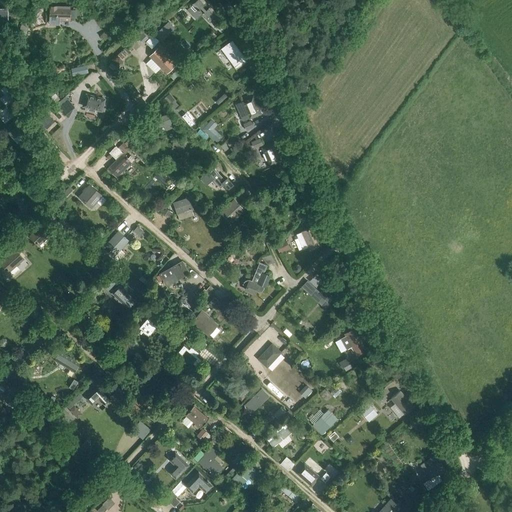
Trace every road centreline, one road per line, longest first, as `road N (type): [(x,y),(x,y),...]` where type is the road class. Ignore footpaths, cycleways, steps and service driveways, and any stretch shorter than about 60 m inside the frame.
road 1 (track): [(247,0),(248,34),(345,242),(469,472)]
road 2 (track): [(345,242),(84,511)]
road 3 (track): [(77,160),(263,322)]
road 4 (track): [(0,231),(129,112),(129,100),(103,70)]
road 5 (track): [(169,421),(60,328),(8,370)]
road 6 (track): [(294,287),(244,181),(195,131)]
road 7 (track): [(329,511),(210,409)]
